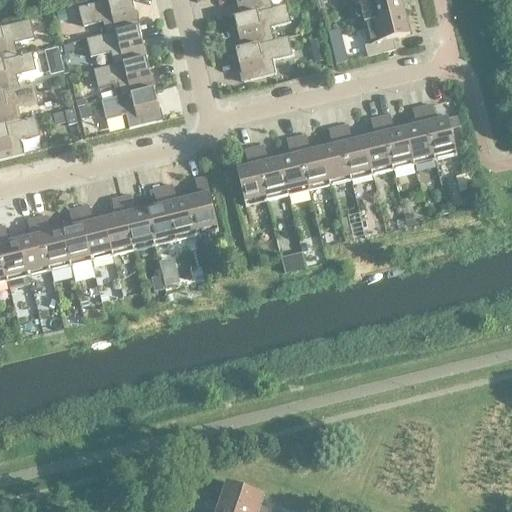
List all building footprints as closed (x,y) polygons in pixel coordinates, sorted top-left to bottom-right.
[(103,24),(106,36),(106,37),(138,29),(131,0),(118,0),(78,10),(83,28),(103,24)] [(234,0),(239,18),(271,11),(271,10),(268,0),(234,0)] [(352,0),(354,6),(359,5),(364,25),(404,15),(400,0),(352,0)] [(286,6),(271,10),(271,11),(239,18),(233,19),(241,50),(241,51),(274,43),(273,42),(270,30),(290,25),(286,6)] [(64,12),(55,14),(58,24),(66,22),(64,12)] [(409,37),(404,15),(364,25),(369,46),(364,47),(367,59),(395,52),(392,41),(409,37)] [(0,28),(0,62),(18,58),(17,58),(14,45),(34,40),(30,22),(0,28)] [(146,60),(138,29),(106,37),(106,36),(86,41),(90,60),(110,55),(113,67),(113,68),(146,60)] [(340,32),(330,34),(334,47),(343,45),(340,32)] [(288,39),(273,42),(274,43),(241,51),(241,50),(235,52),(243,84),(275,76),(272,62),(292,57),(288,39)] [(321,40),(309,43),(314,64),(326,62),(321,40)] [(58,51),(43,54),(44,60),(52,64),(60,62),(58,51)] [(32,54),(17,58),(18,58),(0,62),(0,95),(19,91),(19,90),(16,78),(36,73),(32,54)] [(153,91),(146,60),(113,68),(113,67),(93,72),(98,91),(118,86),(121,98),(121,99),(153,91)] [(55,81),(43,84),(45,92),(57,89),(55,81)] [(33,87),(19,90),(19,91),(0,95),(0,128),(21,124),(21,123),(18,110),(38,105),(33,87)] [(161,123),(153,91),(121,99),(121,98),(101,103),(105,122),(125,117),(129,131),(161,123)] [(85,101),(76,103),(78,109),(86,107),(85,101)] [(432,107),(422,109),(435,163),(438,174),(459,169),(447,120),(436,123),(432,107)] [(89,109),(78,111),(81,122),(91,119),(89,109)] [(435,163),(422,109),(412,111),(416,128),(405,130),(414,168),(435,163)] [(72,113),(64,115),(66,124),(75,122),(72,113)] [(390,117),(380,119),(393,173),(414,168),(405,130),(394,133),(390,117)] [(35,119),(21,123),(21,124),(0,128),(0,162),(23,157),(20,143),(40,138),(35,119)] [(393,173),(380,119),(370,122),(374,138),(363,141),(372,178),(393,173)] [(348,127),(338,130),(351,183),(372,178),(363,141),(352,143),(348,127)] [(351,183),(338,130),(328,132),(332,148),(321,151),(330,188),(351,183)] [(306,137),(296,140),(309,193),(330,188),(321,151),(310,153),(306,137)] [(309,193),(296,140),(286,142),(290,158),(279,161),(288,198),(309,193)] [(264,147),(254,150),(267,203),(288,198),(279,161),(268,164),(264,147)] [(267,203),(254,150),(244,152),(248,169),(236,171),(245,209),(267,203)] [(218,233),(205,179),(194,182),(198,198),(187,201),(196,238),(218,233)] [(172,187),(162,190),(175,243),(196,238),(187,201),(176,203),(172,187)] [(175,243),(162,190),(152,192),(156,208),(145,211),(154,248),(175,243)] [(130,197),(120,200),(133,253),(154,248),(145,211),(134,214),(130,197)] [(133,253),(120,200),(110,202),(114,219),(103,221),(112,258),(133,253)] [(476,201),(464,204),(466,213),(479,210),(476,201)] [(88,208),(78,210),(91,264),(112,258),(103,221),(92,224),(88,208)] [(91,264),(78,210),(68,213),(72,229),(61,232),(70,269),(91,264)] [(413,214),(404,216),(407,227),(416,225),(413,214)] [(46,218),(36,220),(49,274),(70,269),(61,232),(50,234),(46,218)] [(49,274),(36,220),(27,223),(30,239),(19,242),(28,279),(49,274)] [(4,228),(0,229),(0,253),(8,284),(9,292),(30,287),(28,279),(19,242),(8,245),(4,228)] [(301,255),(280,259),(284,275),(294,273),(304,270),(301,255)] [(161,278),(151,280),(154,292),(164,289),(161,278)] [(106,294),(99,296),(101,304),(108,302),(106,294)] [(264,497),(226,484),(220,502),(249,511),(268,511),(260,507),(264,497)] [(249,511),(220,502),(216,511),(249,511)]
